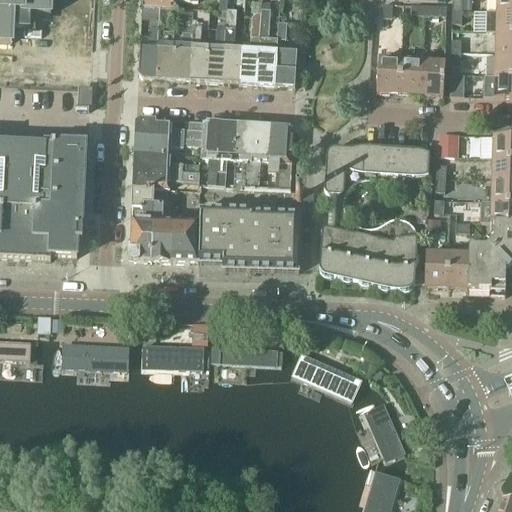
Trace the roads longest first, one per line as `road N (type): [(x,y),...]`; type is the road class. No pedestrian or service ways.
road 1 (residential): [(106,306),(118,98)]
road 2 (tertiary): [(106,306),(311,317)]
road 3 (residential): [(118,98),(297,106)]
road 4 (residential): [(366,113),(511,116)]
road 5 (tertiary): [(473,402),(424,338),(366,318)]
road 6 (tertiary): [(366,318),(421,357),(453,411)]
